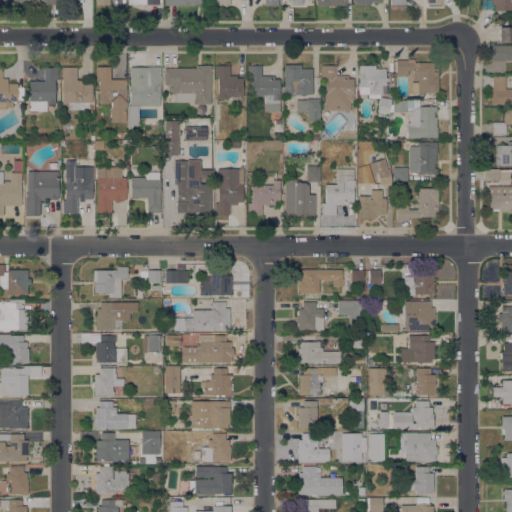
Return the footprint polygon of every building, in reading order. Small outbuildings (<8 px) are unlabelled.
[(511,11),(510,11),(510,10),(494,10),(494,4),(492,4),(492,0),(511,0),(511,11)] [(499,27),(511,27),(511,24),(508,24),(508,15),(511,15),(511,42),(499,42),(499,27)] [(511,45),(511,60),(491,60),(491,46),(511,45)] [(438,92),(418,92),(411,92),(411,82),(417,82),(417,80),(412,80),(412,70),(407,70),(407,74),(396,74),(396,60),(407,60),(407,62),(434,62),(434,69),(438,69),(438,92)] [(312,85),(307,85),(307,92),(296,92),(284,92),(284,65),(301,64),(301,68),(312,68),(312,85)] [(195,68),(195,65),(211,65),(211,104),(193,104),(193,102),(175,102),(175,94),(170,94),(170,85),(164,85),(164,68),(195,68)] [(274,76),(274,79),(279,79),(279,112),(264,112),(264,95),(251,95),(250,77),(248,77),(247,65),(261,65),(261,76),(274,76)] [(348,75),(348,79),(353,79),(353,93),(354,93),(354,100),(353,100),(353,103),(350,103),(350,110),(324,110),(324,94),(325,94),(325,77),(321,77),(321,65),(336,65),(336,75),(348,75)] [(385,85),(382,85),(382,86),(383,86),(383,90),(382,90),(382,94),(358,94),(358,87),(358,82),(359,82),(359,71),(358,71),(358,65),(375,65),(375,68),(385,68),(385,85)] [(229,66),(229,76),(236,76),(236,78),(242,78),(242,96),(228,96),(228,98),(217,98),(217,94),(218,94),(218,76),(215,76),(215,66),(229,66)] [(17,83),(17,102),(12,102),(12,108),(0,108),(0,67),(2,67),(2,78),(7,78),(7,83),(17,83)] [(44,81),(44,68),(58,67),(58,79),(54,79),(55,104),(46,104),(46,110),(29,111),(29,81),(44,81)] [(62,102),(62,67),(76,67),(77,80),(82,80),(82,83),(92,83),(92,102),(89,102),(89,107),(83,107),(83,109),(68,109),(68,102),(62,102)] [(126,79),(126,123),(111,123),(111,101),(108,101),(108,104),(98,104),(98,80),(96,80),(96,67),(110,67),(110,79),(126,79)] [(160,67),(160,106),(130,106),(130,67),(146,67),(160,67)] [(511,104),(491,104),(491,89),(492,89),(492,76),(505,76),(505,89),(511,89),(511,104)] [(388,114),(384,113),(383,117),(378,116),(378,112),(377,112),(380,97),(391,99),(388,114)] [(296,112),(296,100),(308,100),(308,98),(319,98),(319,119),(306,120),(306,112),(296,112)] [(407,112),(393,112),(393,101),(407,101),(407,112)] [(436,106),(436,111),(434,111),(434,117),(436,117),(436,127),(437,127),(437,130),(436,130),(437,134),(437,137),(419,137),(419,138),(407,138),(407,124),(411,124),(411,123),(412,123),(412,110),(417,106),(436,106)] [(511,108),(511,126),(511,124),(506,124),(506,135),(492,135),(492,122),(504,122),(504,111),(509,111),(509,108),(511,108)] [(178,155),(164,155),(164,121),(178,121),(178,155)] [(206,126),(206,140),(184,140),(184,126),(206,126)] [(511,141),(511,165),(495,165),(495,154),(495,145),(507,145),(507,141),(511,141)] [(437,142),(437,153),(436,153),(436,163),(434,163),(434,168),(436,168),(436,174),(416,174),(416,172),(409,172),(409,146),(417,146),(417,142),(437,142)] [(199,184),(211,184),(211,212),(186,212),(186,213),(175,213),(175,202),(176,202),(176,179),(174,179),(174,161),(199,160),(199,178),(199,184)] [(92,167),(92,180),(92,199),(84,199),(84,202),(78,202),(78,200),(77,200),(77,213),(62,213),(62,199),(64,199),(64,161),(75,161),(75,167),(92,167)] [(110,200),(110,213),(96,213),(96,178),(105,178),(105,167),(121,167),(121,178),(126,178),(126,199),(120,199),(120,201),(113,201),(113,200),(110,200)] [(319,167),(319,181),(306,181),(306,167),(319,167)] [(407,180),(393,180),(393,167),(407,167),(407,180)] [(217,186),(217,169),(238,168),(238,183),(242,183),(242,191),(243,191),(243,194),(242,194),(242,202),(237,202),(237,205),(229,205),(230,215),(215,215),(215,203),(218,203),(217,186)] [(336,184),(336,169),(353,169),(353,180),(354,180),(354,187),(353,187),(353,201),(348,201),(348,205),(336,205),(336,215),(321,215),(321,203),(325,203),(325,184),(336,184)] [(381,198),(385,198),(385,203),(387,203),(387,206),(385,206),(385,207),(386,207),(386,210),(385,210),(385,214),(375,214),(375,217),(358,218),(358,210),(359,210),(359,200),(358,200),(358,196),(370,196),(370,190),(371,190),(371,184),(379,183),(378,170),(389,169),(391,183),(380,185),(380,190),(381,190),(381,198)] [(499,180),(484,180),(484,169),(499,169),(499,180)] [(58,171),(58,199),(49,199),(49,197),(44,197),(44,200),(40,200),(40,215),(25,215),(25,198),(27,198),(27,171),(58,171)] [(20,205),(3,205),(3,215),(0,215),(0,172),(2,172),(2,181),(10,181),(10,172),(20,172),(20,181),(20,205)] [(160,210),(159,210),(159,212),(148,213),(148,210),(147,210),(146,197),(130,197),(130,177),(146,177),(145,172),(159,172),(159,179),(160,179),(160,210)] [(308,195),(314,195),(314,215),(284,215),(284,179),(295,179),(295,182),(299,182),(299,183),(304,183),(308,185),(308,195)] [(272,185),(272,180),(280,180),(280,185),(279,185),(279,201),(274,201),(274,204),(261,204),(261,215),(247,215),(247,203),(250,203),(250,202),(251,202),(251,185),(272,185)] [(511,186),(511,212),(508,212),(508,211),(498,211),(498,210),(493,210),(493,211),(487,211),(487,186),(511,186)] [(396,206),(393,206),(393,202),(397,202),(397,205),(408,205),(408,209),(418,209),(417,188),(433,188),(433,187),(437,187),(437,201),(438,201),(438,211),(434,211),(434,217),(420,217),(407,217),(407,220),(396,220),(396,206)] [(6,270),(27,270),(27,294),(6,294),(0,294),(0,264),(4,265),(4,272),(6,272),(6,270)] [(120,297),(108,298),(108,293),(94,293),(94,284),(94,281),(93,281),(93,270),(117,270),(116,267),(127,267),(127,278),(120,278),(120,297)] [(230,295),(199,295),(199,284),(200,284),(200,277),(210,277),(210,269),(226,269),(226,276),(230,276),(230,295)] [(341,269),(341,279),(342,279),(342,287),(336,287),(336,286),(332,286),(332,280),(318,280),(318,293),(298,293),(298,281),(301,281),(301,270),(341,269)] [(160,283),(147,283),(147,270),(159,270),(160,283)] [(187,270),(187,283),(164,283),(164,270),(187,270)] [(363,283),(351,283),(351,270),(363,270),(363,283)] [(380,270),(380,283),(368,283),(368,270),(380,270)] [(432,282),(434,282),(434,284),(433,284),(433,294),(414,294),(414,295),(407,295),(407,291),(403,291),(403,276),(413,276),(413,270),(429,270),(429,274),(432,274),(432,275),(432,282)] [(504,271),(511,271),(511,294),(502,294),(502,282),(504,282),(504,271)] [(362,300),(362,326),(349,326),(349,318),(348,318),(348,315),(337,315),(337,300),(362,300)] [(8,330),(8,331),(1,331),(1,330),(0,330),(0,302),(8,302),(8,301),(23,301),(23,303),(21,303),(21,309),(26,309),(26,317),(27,317),(27,322),(26,322),(26,329),(8,330)] [(229,330),(212,330),(190,330),(190,331),(173,331),(173,318),(192,318),(192,310),(211,310),(211,301),(225,302),(225,308),(229,308),(229,330)] [(430,301),(430,308),(434,308),(434,314),(435,314),(435,330),(403,331),(403,327),(402,327),(402,305),(403,305),(403,301),(430,301)] [(110,330),(110,331),(108,331),(108,330),(95,330),(95,315),(96,315),(96,309),(99,309),(99,302),(137,302),(137,312),(129,312),(129,321),(124,321),(124,322),(121,322),(121,319),(116,319),(113,319),(113,330),(110,330)] [(323,330),(297,330),(297,327),(296,322),(294,322),(294,316),(296,316),(296,311),(297,311),(297,308),(302,308),(302,302),(315,302),(315,308),(323,308),(323,330)] [(500,307),(511,306),(511,334),(500,334),(500,322),(497,322),(497,313),(501,313),(500,307)] [(99,333),(99,336),(115,335),(115,342),(113,342),(113,348),(115,348),(126,348),(126,365),(115,365),(115,362),(99,362),(95,362),(95,343),(80,343),(80,334),(99,333)] [(363,334),(363,348),(350,348),(350,334),(363,334)] [(28,362),(14,362),(14,364),(10,364),(10,362),(9,362),(9,354),(0,354),(0,335),(10,335),(22,335),(22,342),(26,342),(26,348),(28,348),(28,362)] [(158,352),(143,352),(143,335),(146,335),(159,335),(158,352)] [(165,347),(165,335),(180,335),(180,346),(165,347)] [(181,363),(181,347),(199,347),(199,342),(197,342),(197,335),(225,335),(225,342),(230,342),(230,348),(233,348),(233,356),(230,356),(230,362),(213,362),(213,363),(181,363)] [(429,335),(429,342),(433,342),(433,358),(431,358),(431,362),(398,362),(398,348),(406,348),(407,348),(408,335),(429,335)] [(339,351),(339,362),(315,362),(297,362),(297,348),(299,348),(299,342),(315,342),(315,341),(319,341),(319,347),(322,347),(322,351),(339,351)] [(511,344),(511,371),(501,371),(501,352),(502,352),(502,344),(511,344)] [(0,368),(10,368),(23,368),(23,366),(41,366),(41,376),(27,376),(27,395),(9,395),(4,395),(4,396),(0,396),(0,368)] [(179,389),(164,389),(164,366),(179,366),(179,389)] [(94,388),(92,388),(92,382),(94,382),(94,374),(99,374),(99,368),(115,368),(115,373),(115,378),(122,378),(122,386),(112,386),(112,391),(113,391),(113,394),(112,394),(112,396),(94,396),(94,388)] [(231,392),(231,395),(224,395),(224,396),(220,396),(220,395),(217,395),(217,397),(215,397),(215,395),(203,395),(204,385),(200,385),(200,381),(204,381),(209,381),(209,374),(212,374),(212,368),(226,368),(226,374),(229,375),(229,376),(230,376),(230,380),(229,380),(229,381),(230,381),(230,383),(232,383),(232,390),(230,390),(230,392),(231,392)] [(335,368),(335,375),(333,375),(333,379),(332,379),(332,387),(319,387),(319,392),(316,392),(316,395),(298,395),(298,375),(302,375),(302,368),(317,368),(335,368)] [(383,395),(368,395),(368,368),(383,368),(383,395)] [(416,394),(415,394),(415,391),(416,391),(416,368),(428,368),(428,375),(434,375),(434,383),(435,383),(435,387),(434,387),(434,395),(416,395),(416,394)] [(511,403),(501,403),(501,396),(492,396),(492,387),(501,387),(501,380),(511,380),(511,403)] [(362,427),(351,427),(351,411),(349,411),(349,399),(362,399),(362,427)] [(0,400),(21,400),(21,407),(26,407),(26,414),(27,414),(27,421),(26,421),(26,428),(8,428),(0,428),(0,400)] [(392,427),(375,428),(375,426),(367,427),(366,412),(393,411),(393,412),(411,411),(411,407),(414,406),(414,401),(428,400),(428,407),(431,407),(431,413),(432,413),(432,424),(433,424),(433,427),(392,428),(392,427)] [(94,428),(94,414),(95,414),(95,407),(98,407),(98,401),(112,401),(115,401),(115,403),(112,403),(112,407),(115,407),(115,413),(126,413),(126,414),(135,414),(135,427),(126,427),(126,428),(94,428)] [(229,424),(227,424),(227,427),(191,428),(191,401),(229,401),(229,407),(229,424)] [(316,427),(298,428),(298,419),(297,419),(296,407),(303,407),(302,401),(316,401),(316,427)] [(511,440),(503,440),(503,434),(500,434),(500,428),(500,416),(511,416),(511,440)] [(128,461),(113,461),(113,460),(95,460),(95,458),(94,458),(94,454),(95,454),(95,452),(94,452),(94,448),(95,448),(95,440),(101,440),(101,433),(113,432),(113,440),(127,440),(128,461)] [(158,432),(158,444),(145,444),(145,446),(141,446),(141,432),(158,432)] [(360,433),(340,432),(340,460),(360,460),(360,433)] [(404,461),(404,453),(398,453),(399,432),(429,433),(429,439),(434,439),(434,446),(436,446),(436,454),(434,454),(434,461),(404,461)] [(201,461),(201,447),(207,447),(207,440),(212,440),(212,433),(225,433),(225,439),(228,439),(228,446),(229,446),(229,461),(201,461)] [(317,446),(317,448),(323,448),(323,443),(331,443),(331,456),(333,456),(333,463),(323,463),(323,460),(297,461),(297,440),(301,439),(301,433),(314,433),(315,446),(317,446)] [(383,461),(368,461),(367,433),(382,433),(383,461)] [(27,457),(26,457),(26,461),(8,461),(8,463),(5,463),(5,461),(0,461),(0,442),(4,442),(4,446),(9,446),(9,441),(0,441),(0,434),(23,434),(23,440),(27,440),(27,457)] [(511,476),(501,477),(501,466),(500,466),(500,457),(505,457),(505,453),(511,453),(511,476)] [(9,494),(9,481),(5,481),(5,472),(9,472),(9,466),(23,466),(23,472),(26,472),(26,479),(27,479),(27,494),(9,494)] [(94,494),(94,473),(98,473),(98,466),(112,466),(112,479),(113,479),(113,471),(127,471),(127,490),(117,490),(117,491),(114,491),(114,494),(94,494)] [(214,466),(225,466),(226,473),(230,473),(230,480),(231,480),(231,485),(230,485),(230,493),(213,493),(213,494),(194,494),(194,492),(189,492),(189,480),(194,480),(194,479),(212,479),(212,476),(206,476),(206,477),(203,477),(203,476),(195,476),(194,466),(214,466)] [(314,495),(314,494),(297,494),(297,479),(298,479),(298,473),(302,473),(302,466),(315,466),(315,473),(319,472),(319,478),(341,478),(341,494),(314,495)] [(432,493),(414,493),(414,490),(413,490),(413,489),(402,489),(402,479),(412,479),(412,478),(414,479),(414,466),(428,466),(428,473),(433,473),(432,493)] [(152,473),(156,473),(159,475),(159,479),(157,481),(153,482),(151,480),(150,476),(152,473)] [(511,489),(511,511),(505,511),(505,501),(503,501),(503,489),(511,489)] [(382,497),(382,511),(368,511),(368,497),(382,497)] [(0,499),(21,499),(21,506),(26,506),(26,511),(7,511),(7,507),(0,507),(0,499)] [(121,500),(121,506),(117,506),(117,511),(97,511),(97,506),(100,506),(100,499),(121,500)] [(194,511),(195,511),(196,505),(212,505),(212,499),(226,499),(226,506),(230,506),(230,511),(194,511)] [(335,499),(335,508),(317,508),(317,511),(298,511),(298,505),(303,505),(303,499),(335,499)] [(415,505),(415,503),(429,503),(429,505),(433,505),(433,511),(400,511),(400,505),(415,505)]
